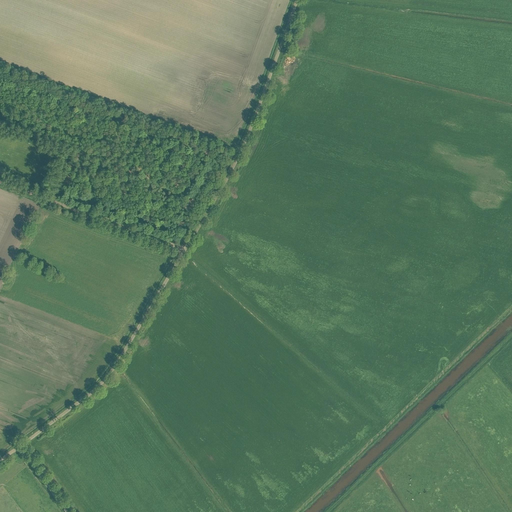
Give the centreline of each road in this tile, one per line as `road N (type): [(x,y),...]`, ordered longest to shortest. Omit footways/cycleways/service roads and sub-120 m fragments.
road 1 (unclassified): [(184,248),(246,136),(296,0)]
road 2 (unclassified): [(18,446),(106,377),(184,248)]
road 3 (unclassified): [(184,248),(0,181)]
